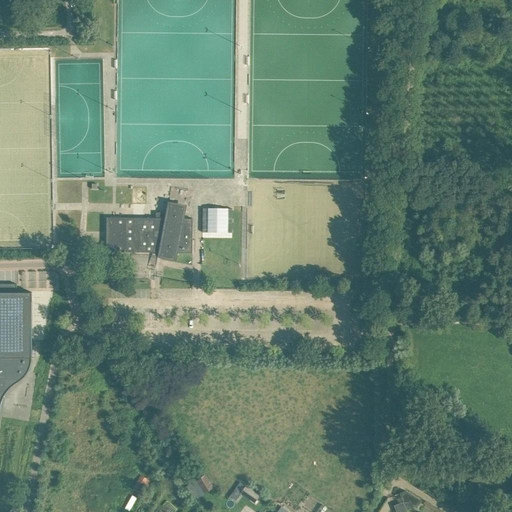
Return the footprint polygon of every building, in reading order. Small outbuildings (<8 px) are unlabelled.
[(176,253),(193,253),(193,218),(182,218),(184,207),(171,204),(168,218),(155,218),(107,217),(107,252),(125,252),(149,252),(162,252),(161,255),(175,258),(176,253)] [(0,412),(0,410),(1,407),(1,403),(2,400),(4,397),(6,394),(14,385),(19,382),(24,377),(27,374),(29,371),(32,362),(32,357),(32,292),(17,292),(17,284),(0,283),(0,412)] [(206,474),(197,480),(205,494),(215,488),(206,474)] [(144,494),(151,481),(141,475),(133,488),(144,494)] [(237,500),(242,493),(255,502),(261,494),(241,481),(231,496),(237,500)] [(416,508),(421,500),(406,491),(400,493),(407,510),(414,507),(416,508)]
